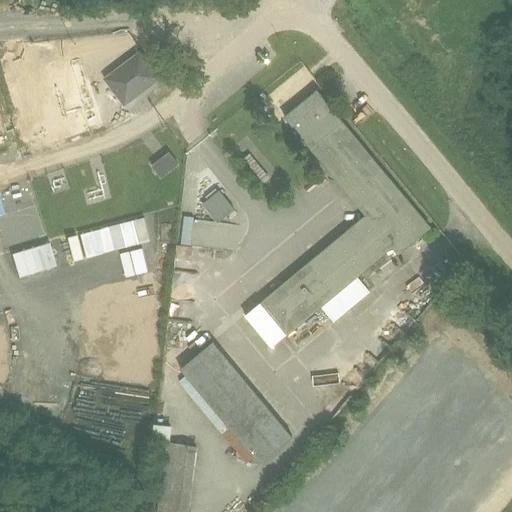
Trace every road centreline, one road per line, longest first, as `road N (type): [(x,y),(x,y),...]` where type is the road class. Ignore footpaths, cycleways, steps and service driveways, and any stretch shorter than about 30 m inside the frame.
road 1 (unclassified): [(312,19),(511,258)]
road 2 (track): [(81,0),(210,18),(290,0)]
